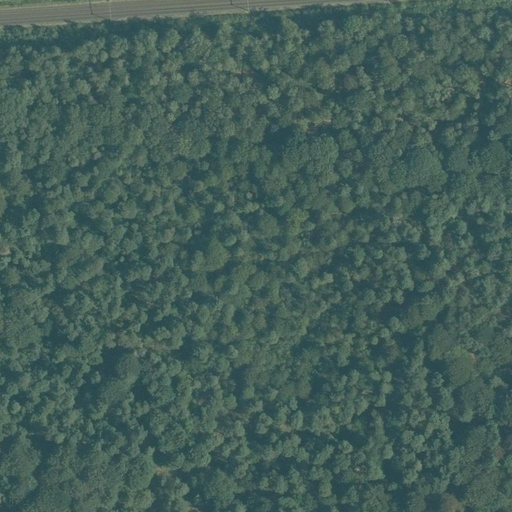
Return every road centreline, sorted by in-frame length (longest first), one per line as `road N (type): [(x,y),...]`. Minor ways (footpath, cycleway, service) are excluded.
road 1 (track): [(0,106),(511,173)]
road 2 (track): [(404,511),(416,472),(511,481)]
